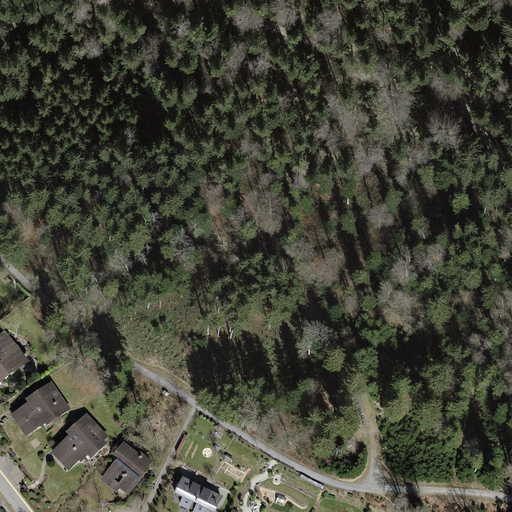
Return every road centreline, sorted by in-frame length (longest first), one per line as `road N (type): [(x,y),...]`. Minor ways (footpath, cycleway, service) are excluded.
road 1 (track): [(0,253),(30,285),(255,445),(334,485),(391,493)]
road 2 (track): [(372,490),(364,394),(350,367),(214,169),(157,103)]
road 3 (track): [(209,0),(443,90),(474,119),(511,195)]
road 4 (track): [(391,493),(511,497)]
